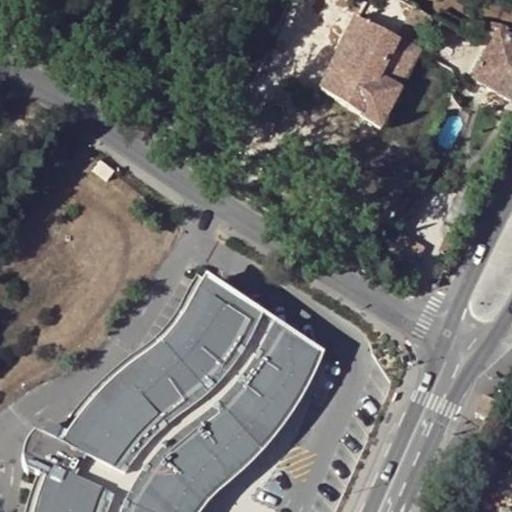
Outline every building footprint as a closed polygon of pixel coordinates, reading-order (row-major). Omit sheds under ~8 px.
[(416,7),(403,0),(352,0),(362,4),(321,90),(381,129),(420,52),(400,42),(416,7)] [(421,40),(425,41),(435,18),(416,7),(400,42),(417,50),(421,40)] [(451,27),(437,19),(433,27),(446,35),(451,27)] [(481,33),(481,24),(459,24),(459,32),(481,33)] [(497,34),(501,26),(481,24),(481,33),(497,34)] [(511,32),(501,26),(497,34),(471,81),(511,103),(511,32)] [(433,237),(454,185),(432,176),(411,228),(433,237)] [(470,233),(485,202),(461,191),(446,222),(470,233)] [(421,260),(428,246),(406,233),(398,247),(421,260)] [(190,511),(207,492),(241,466),(267,436),(293,396),(311,358),(191,281),(171,317),(152,344),(122,365),(88,391),(45,446),(15,432),(4,461),(29,474),(19,496),(15,511),(190,511)]
